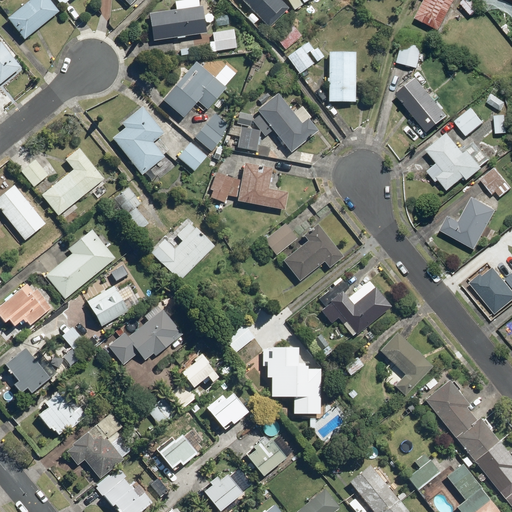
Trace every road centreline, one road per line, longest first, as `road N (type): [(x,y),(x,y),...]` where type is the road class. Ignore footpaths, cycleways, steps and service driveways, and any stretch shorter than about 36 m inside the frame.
road 1 (residential): [(511,387),(382,227),(360,176)]
road 2 (residential): [(0,142),(94,66)]
